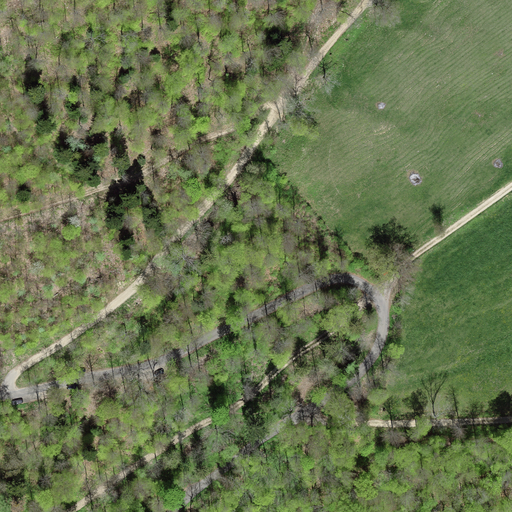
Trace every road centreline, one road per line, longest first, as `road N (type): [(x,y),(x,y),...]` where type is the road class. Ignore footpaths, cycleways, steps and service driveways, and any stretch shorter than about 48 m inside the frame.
road 1 (unclassified): [(0,396),(150,363),(328,280),(366,286),(384,319),(364,366),(173,511)]
road 2 (track): [(70,511),(378,298),(400,267),(511,186)]
road 3 (track): [(2,395),(17,371),(114,307),(246,158),(286,100)]
road 4 (track): [(0,222),(101,189),(286,100)]
road 5 (track): [(324,0),(286,100),(367,0)]
road 6 (track): [(511,416),(426,424),(303,411)]
